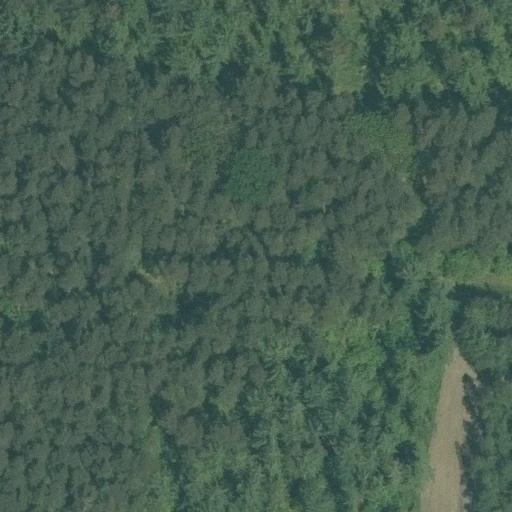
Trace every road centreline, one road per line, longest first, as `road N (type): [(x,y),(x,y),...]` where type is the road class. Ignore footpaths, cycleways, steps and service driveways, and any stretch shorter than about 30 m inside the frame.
road 1 (track): [(0,281),(370,298),(421,341),(446,347)]
road 2 (track): [(446,347),(458,399),(461,511)]
